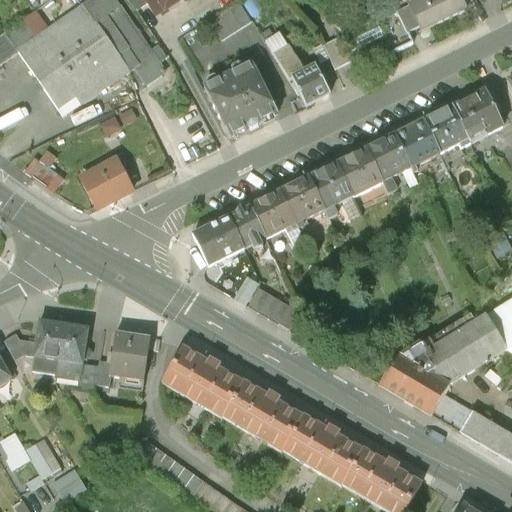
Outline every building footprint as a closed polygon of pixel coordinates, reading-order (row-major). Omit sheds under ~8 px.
[(166,75),(120,8),(119,9),(112,0),(95,0),(83,8),(129,75),(135,72),(146,88),(166,75)] [(127,0),(137,13),(148,5),(144,0),(127,0)] [(144,0),(148,5),(155,16),(163,11),(164,13),(177,5),(175,3),(179,0),(144,0)] [(399,0),(339,29),(343,38),(355,63),(359,71),(412,46),(408,37),(419,31),(420,34),(467,12),(461,0),(399,0)] [(238,4),(208,23),(221,43),(251,24),(238,4)] [(34,41),(17,53),(63,121),(129,75),(83,8),(34,41)] [(0,64),(17,53),(34,41),(22,25),(0,40),(0,64)] [(289,82),(291,81),(291,80),(299,76),(275,37),(265,44),(289,82)] [(343,38),(322,48),(329,62),(334,73),(355,63),(343,38)] [(329,62),(322,48),(313,53),(320,67),(329,62)] [(277,116),(251,66),(242,71),(240,67),(238,66),(232,70),(231,71),(233,75),(217,84),(215,80),(213,79),(207,82),(206,84),(208,88),(203,91),(229,141),(277,116)] [(291,80),(291,81),(305,109),(329,97),(315,68),(299,76),(291,80)] [(484,95),(451,111),(467,143),(483,135),(485,139),(502,130),(484,95)] [(451,111),(423,125),(439,157),(458,147),(459,151),(469,146),(467,143),(451,111)] [(131,115),(119,121),(123,129),(135,123),(131,115)] [(113,123),(98,130),(104,143),(120,136),(113,123)] [(423,125),(394,139),(409,170),(412,174),(416,172),(415,169),(439,157),(423,125)] [(394,139),(364,154),(380,188),(384,196),(394,192),(388,180),(409,170),(394,139)] [(364,154),(338,167),(354,199),(354,201),(380,188),(364,154)] [(55,162),(46,155),(38,166),(35,164),(25,178),(52,198),(63,183),(48,172),(55,162)] [(100,160),(88,166),(93,175),(105,169),(100,160)] [(122,177),(115,164),(105,169),(93,175),(81,182),(96,212),(131,194),(122,177)] [(338,167),(310,181),(326,213),(354,199),(338,167)] [(310,181),(281,194),(297,227),(326,213),(310,181)] [(281,194),(251,209),(267,242),(297,227),(281,194)] [(267,242),(251,209),(229,220),(245,253),(267,242)] [(229,220),(192,237),(208,270),(245,253),(229,220)] [(257,288),(235,275),(223,296),(245,309),(257,288)] [(289,309),(258,291),(247,310),(278,328),(279,327),(289,309)] [(511,300),(486,316),(508,350),(511,353),(511,300)] [(300,314),(290,308),(289,309),(279,327),(289,333),(300,314)] [(486,316),(426,354),(449,387),(508,350),(486,316)] [(62,328),(39,325),(33,367),(55,371),(62,328)] [(88,332),(62,328),(55,371),(54,377),(79,381),(80,382),(82,368),(83,359),(89,360),(90,352),(85,351),(88,332)] [(150,342),(115,336),(110,365),(108,380),(111,380),(143,385),(150,342)] [(426,354),(419,344),(397,358),(379,387),(430,418),(443,397),(449,387),(426,354)] [(511,356),(507,353),(495,369),(503,375),(506,372),(511,376),(511,356)] [(222,423),(240,392),(218,379),(219,376),(207,369),(205,372),(181,359),(162,392),(220,425),(222,423)] [(0,362),(0,387),(11,381),(8,377),(12,375),(6,363),(1,365),(0,362)] [(110,365),(99,363),(98,370),(95,389),(109,391),(111,380),(108,380),(110,365)] [(98,370),(82,368),(80,382),(79,381),(77,392),(94,394),(95,389),(98,370)] [(282,454),(299,423),(277,410),(279,407),(267,400),(265,404),(241,390),(240,392),(222,423),(280,457),(282,454)] [(511,437),(443,397),(430,418),(511,466),(511,437)] [(341,485),(359,453),(337,440),(339,437),(327,430),(325,434),(301,420),(299,423),(282,454),(340,487),(341,485)] [(0,444),(14,470),(31,461),(15,432),(0,440),(0,444)] [(245,511),(146,443),(134,461),(206,511),(245,511)] [(388,511),(402,511),(419,485),(396,472),(398,469),(386,462),(384,465),(360,452),(359,453),(341,485),(388,511)] [(28,511),(24,501),(15,506),(18,511),(28,511)]
